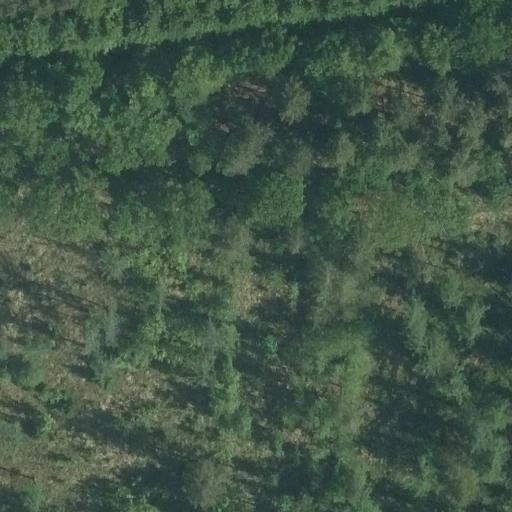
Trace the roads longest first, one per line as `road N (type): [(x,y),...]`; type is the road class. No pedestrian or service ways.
road 1 (track): [(511,169),(0,145)]
road 2 (primary): [(0,54),(390,0)]
road 3 (track): [(199,511),(217,153)]
